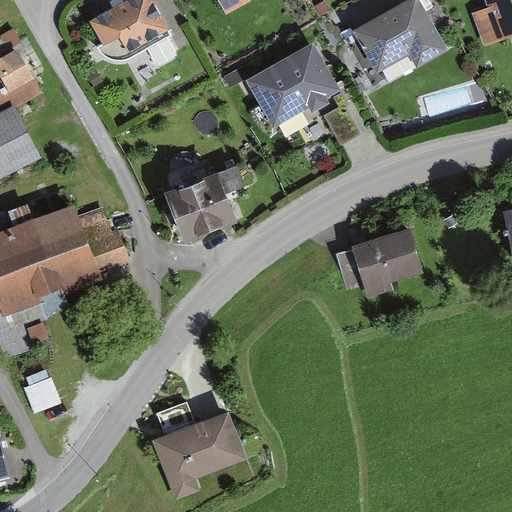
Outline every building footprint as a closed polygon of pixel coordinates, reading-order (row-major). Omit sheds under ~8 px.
[(122,62),(165,39),(144,0),(135,0),(83,28),(97,53),(113,45),(122,62)] [(242,4),(248,0),(207,0),(222,27),(247,13),(242,4)] [(511,47),(511,0),(476,0),(496,53),(511,47)] [(443,62),(409,3),(345,38),(370,84),(402,66),(410,80),(443,62)] [(0,43),(9,53),(25,39),(14,26),(0,38),(0,43)] [(334,104),(304,54),(241,91),(268,136),(301,117),(307,126),(325,116),(322,111),(334,104)] [(0,66),(0,96),(2,101),(29,87),(15,59),(0,66)] [(0,189),(38,170),(10,115),(0,120),(0,189)] [(212,178),(160,199),(180,252),(233,232),(212,178)] [(60,300),(128,274),(106,216),(76,227),(70,213),(0,239),(0,326),(36,313),(32,304),(57,294),(60,300)] [(511,220),(498,224),(510,275),(511,274),(511,220)] [(421,293),(403,238),(344,257),(346,263),(331,267),(343,304),(357,299),(361,312),(421,293)] [(38,411),(65,402),(53,367),(26,376),(38,411)] [(191,488),(242,469),(223,420),(147,449),(170,511),(196,501),(191,488)] [(0,496),(12,493),(9,482),(12,481),(0,430),(0,496)]
